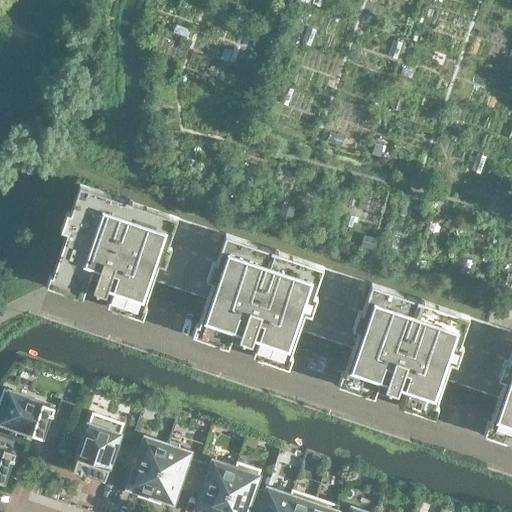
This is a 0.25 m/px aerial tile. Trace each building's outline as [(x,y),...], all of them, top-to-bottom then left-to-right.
[(511,332),(79,188),(65,228),(68,229),(49,285),(100,302),(104,292),(105,292),(108,284),(112,286),(106,305),(140,316),(152,280),(206,298),(194,334),(227,346),(229,341),(247,347),(249,341),(251,342),(253,334),(258,335),(252,354),(285,365),(298,329),(352,347),(340,384),(373,395),(375,391),(393,397),(395,391),(397,391),(399,384),(404,385),(397,403),(432,415),(444,379),(498,397),(485,433),(511,442),(511,332)] [(3,387),(0,396),(0,421),(38,434),(42,421),(48,422),(54,405),(3,387)] [(74,402),(60,398),(53,418),(67,422),(74,402)] [(123,422),(91,411),(72,467),(90,474),(92,468),(106,473),(123,422)] [(140,448),(129,444),(121,467),(132,470),(127,486),(138,490),(137,495),(138,495),(139,493),(149,496),(167,443),(144,435),(140,448)] [(190,451),(167,443),(149,496),(159,500),(158,502),(159,502),(161,498),(172,502),(178,486),(189,490),(197,468),(185,464),(190,451)] [(15,450),(0,444),(0,476),(4,466),(9,468),(15,450)] [(208,472),(197,468),(189,490),(200,494),(195,509),(202,511),(219,511),(237,461),(236,461),(234,466),(213,459),(208,472)] [(260,469),(237,461),(219,511),(244,511),(246,509),(254,511),(257,511),(265,491),(253,487),(260,469)] [(283,511),(289,494),(267,486),(265,491),(257,511),(283,511)] [(309,511),(315,496),(291,488),(289,494),(283,511),(309,511)] [(336,511),(339,505),(315,496),(309,511),(336,511)]
